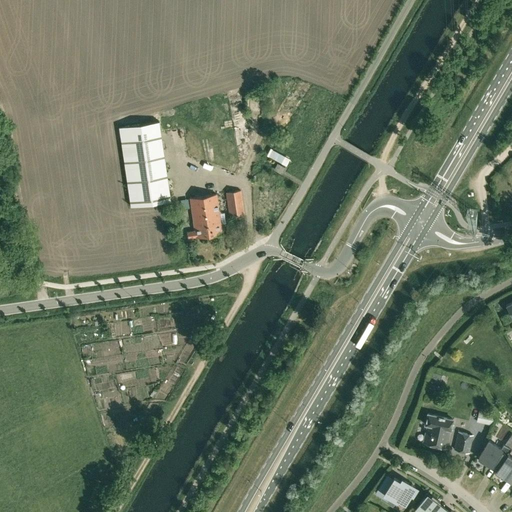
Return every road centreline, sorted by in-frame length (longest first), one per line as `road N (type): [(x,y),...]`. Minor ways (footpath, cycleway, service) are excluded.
road 1 (primary): [(417,220),(241,511)]
road 2 (primary): [(257,511),(425,226)]
road 3 (unclassified): [(268,250),(410,0)]
road 4 (tertiary): [(0,309),(198,280),(268,250)]
road 5 (track): [(475,0),(380,171)]
road 6 (primary): [(511,60),(417,220)]
road 7 (primary): [(425,226),(511,82)]
road 8 (tertiary): [(306,265),(324,272),(340,266),(375,209),(417,220)]
road 9 (residential): [(485,511),(382,444)]
